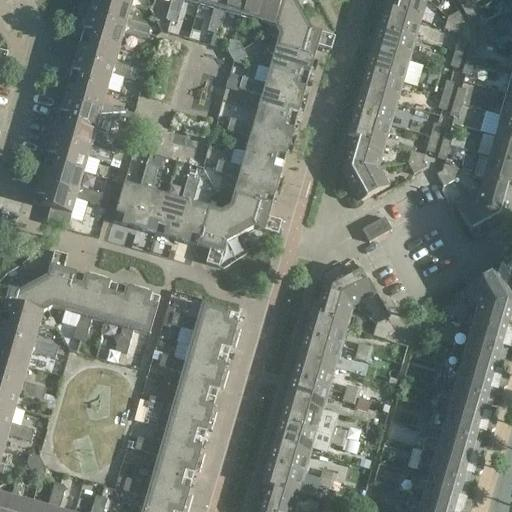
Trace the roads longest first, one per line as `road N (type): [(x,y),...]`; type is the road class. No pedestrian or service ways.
road 1 (residential): [(0,182),(37,52),(18,0)]
road 2 (residential): [(511,240),(461,263),(417,185)]
